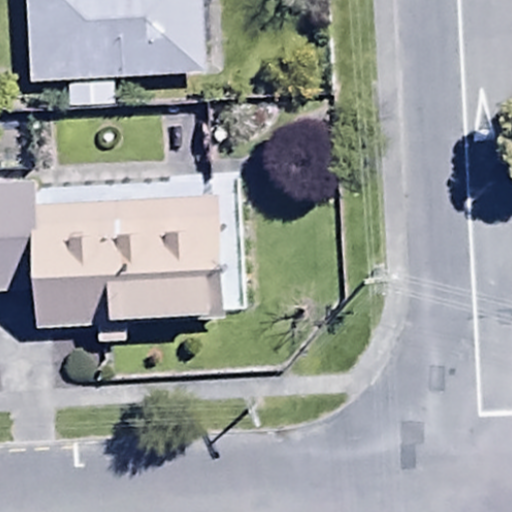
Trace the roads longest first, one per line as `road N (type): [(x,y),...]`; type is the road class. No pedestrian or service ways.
road 1 (residential): [(450,0),(475,495)]
road 2 (residential): [(168,511),(475,495)]
